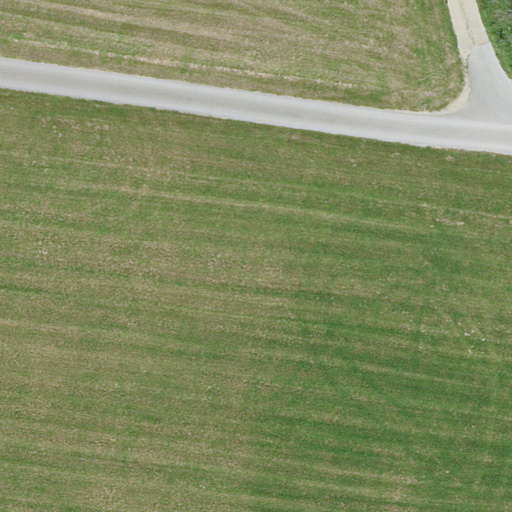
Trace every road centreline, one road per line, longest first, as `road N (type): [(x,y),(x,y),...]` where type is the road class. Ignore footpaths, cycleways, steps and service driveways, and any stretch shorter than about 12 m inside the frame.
road 1 (residential): [(511,138),(0,63)]
road 2 (track): [(485,135),(484,78),(459,0)]
